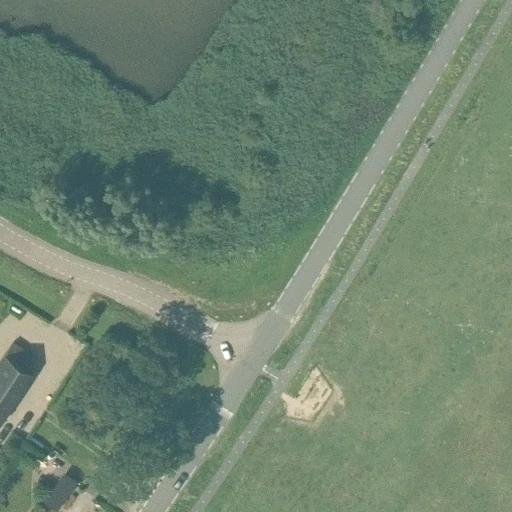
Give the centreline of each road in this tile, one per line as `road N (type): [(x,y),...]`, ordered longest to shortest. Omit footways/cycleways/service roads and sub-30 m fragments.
road 1 (secondary): [(251,361),(475,0)]
road 2 (secondary): [(251,361),(154,303),(0,236)]
road 3 (tertiary): [(147,511),(251,361)]
